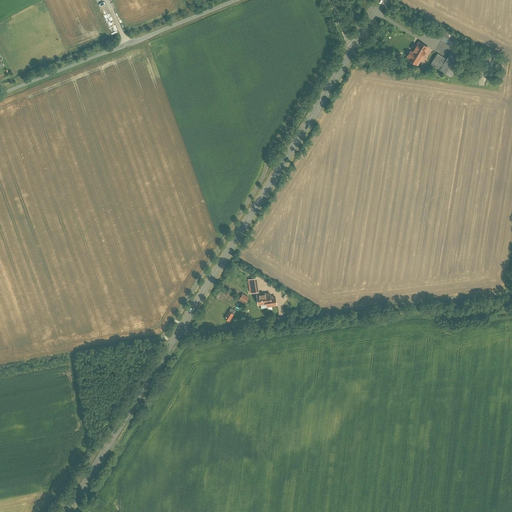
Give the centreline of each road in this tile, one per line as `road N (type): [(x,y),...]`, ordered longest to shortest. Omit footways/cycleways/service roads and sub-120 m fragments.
road 1 (unclassified): [(511,292),(177,334)]
road 2 (primary): [(177,334),(354,48)]
road 3 (unclassified): [(0,95),(240,0)]
road 4 (primary): [(65,511),(177,334)]
